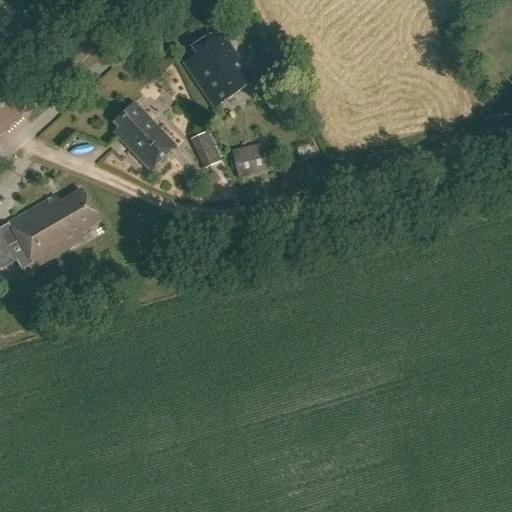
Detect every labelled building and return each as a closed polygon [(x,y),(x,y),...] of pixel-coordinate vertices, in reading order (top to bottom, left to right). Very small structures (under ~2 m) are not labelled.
[(253,82),(219,32),(191,51),(195,57),(183,65),(213,109),(253,82)] [(175,149),(133,105),(112,126),(118,132),(114,135),(149,173),(175,149)] [(205,135),(191,141),(203,170),(217,164),(205,135)] [(264,145),(234,152),(240,181),(271,174),(264,145)] [(10,230),(0,235),(0,253),(7,249),(23,277),(82,243),(78,237),(99,225),(80,192),(58,204),(55,198),(8,226),(10,230)]
